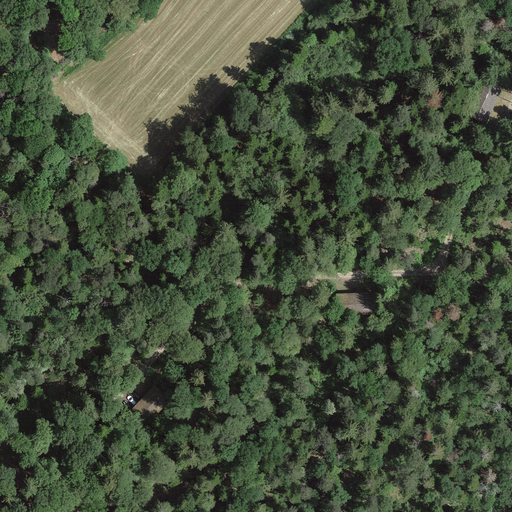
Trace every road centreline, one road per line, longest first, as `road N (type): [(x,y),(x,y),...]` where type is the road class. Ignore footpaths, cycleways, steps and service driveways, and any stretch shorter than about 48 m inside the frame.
road 1 (track): [(151,364),(204,307),(238,288),(337,275),(474,274),(511,260)]
road 2 (track): [(437,273),(511,108)]
road 3 (track): [(151,364),(60,443),(0,439)]
